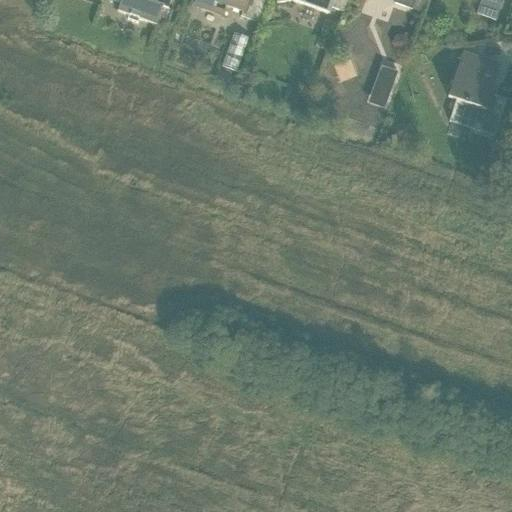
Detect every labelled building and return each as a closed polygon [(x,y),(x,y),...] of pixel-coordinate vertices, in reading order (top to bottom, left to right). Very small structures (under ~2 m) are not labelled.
[(108,0),(119,4),(116,13),(128,17),(126,21),(136,25),(137,21),(155,28),(160,15),(166,17),(170,8),(169,7),(171,0),(108,0)] [(195,0),(194,6),(215,13),(218,4),(226,7),(241,13),(240,17),(259,24),(264,8),(266,0),(195,0)] [(276,0),(276,4),(277,4),(291,2),(328,15),(330,8),(343,13),(347,0),(276,0)] [(395,0),(394,4),(411,10),(415,0),(395,0)] [(481,0),(476,15),(495,21),(502,0),(481,0)] [(456,73),(447,99),(456,102),(451,116),(475,124),(473,131),(494,138),(500,120),(506,101),(497,97),(496,101),(489,99),(490,95),(500,66),(462,54),(456,73)] [(380,67),(374,86),(390,92),(397,73),(380,67)]
